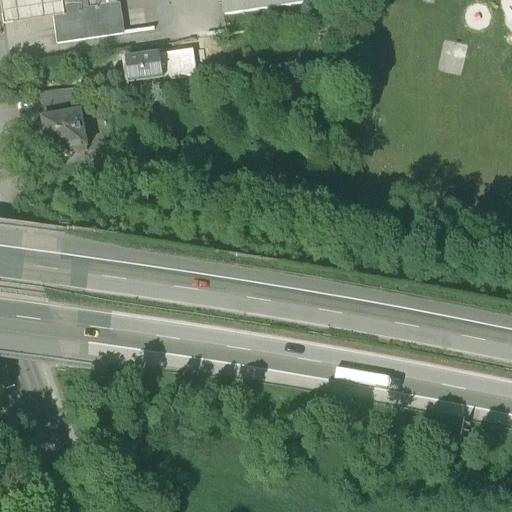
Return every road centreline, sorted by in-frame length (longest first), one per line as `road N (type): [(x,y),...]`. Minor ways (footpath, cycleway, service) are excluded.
road 1 (motorway): [(0,320),(249,353),(511,402)]
road 2 (motorway): [(511,351),(0,269)]
road 3 (secondary): [(0,299),(23,377),(84,511)]
